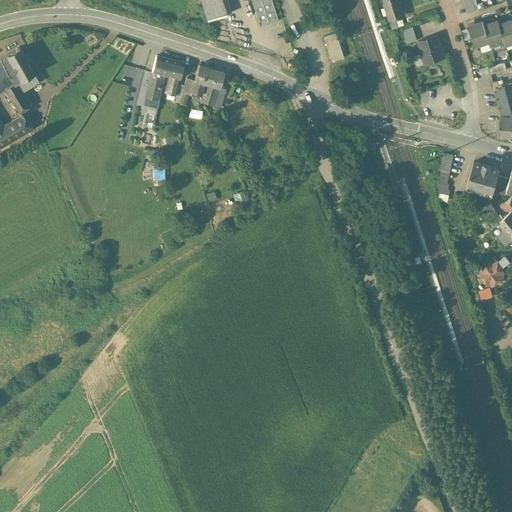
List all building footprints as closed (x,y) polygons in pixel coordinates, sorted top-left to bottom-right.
[(227,12),(222,0),(201,0),(207,18),(227,12)] [(272,0),(251,0),(259,23),(278,17),(272,0)] [(400,0),(383,0),(384,1),(388,12),(387,13),(389,18),(405,13),(400,0)] [(477,2),(466,6),(468,12),(480,8),(477,2)] [(511,18),(500,23),(504,37),(504,38),(505,42),(511,39),(511,18)] [(485,23),(490,39),(489,39),(490,42),(504,38),(504,37),(500,23),(499,19),(485,23)] [(484,20),(470,24),(476,43),(489,39),(490,39),(485,23),(484,20)] [(413,24),(403,27),(407,41),(417,38),(413,24)] [(337,30),(325,33),(333,58),(345,54),(337,30)] [(438,32),(418,39),(422,51),(415,53),(418,63),(445,54),(438,32)] [(34,71),(18,46),(7,53),(7,54),(22,78),(27,75),(34,71)] [(22,78),(7,54),(0,58),(15,82),(22,78)] [(169,58),(155,54),(152,70),(163,73),(165,74),(169,58)] [(0,117),(0,90),(4,88),(21,114),(26,111),(25,109),(29,106),(15,82),(0,58),(0,126),(4,124),(0,117)] [(183,61),(169,58),(165,74),(169,75),(179,77),(183,61)] [(492,68),(506,64),(505,60),(491,64),(492,68)] [(211,67),(200,64),(196,78),(201,80),(207,82),(211,67)] [(223,70),(211,67),(207,82),(208,82),(216,85),(219,86),(223,70)] [(163,73),(152,70),(149,81),(145,80),(145,81),(149,82),(146,95),(157,97),(163,73)] [(33,84),(27,75),(22,78),(27,87),(33,84)] [(179,77),(169,75),(165,91),(175,93),(178,82),(179,77)] [(503,76),(492,79),(502,111),(502,112),(511,112),(511,108),(505,82),(503,76)] [(195,81),(187,79),(183,91),(188,92),(190,93),(191,90),(197,92),(201,80),(196,78),(195,81)] [(184,84),(179,102),(185,103),(188,92),(183,91),(187,79),(185,79),(184,84)] [(178,82),(175,93),(173,100),(179,102),(184,84),(178,82)] [(216,85),(208,82),(203,101),(210,103),(216,85)] [(191,107),(189,115),(201,117),(203,110),(191,107)] [(4,124),(0,126),(0,143),(2,146),(35,126),(26,111),(21,114),(4,124)] [(511,112),(502,112),(502,111),(501,111),(501,113),(502,113),(500,132),(499,132),(499,133),(511,134),(511,112)] [(443,150),(437,178),(438,178),(437,184),(439,184),(438,190),(449,192),(450,187),(448,186),(449,181),(448,180),(454,152),(443,150)] [(500,166),(474,158),(467,185),(492,192),(493,189),(498,172),(500,166)] [(153,178),(165,178),(165,163),(152,164),(153,178)] [(510,176),(498,172),(493,189),(505,192),(507,186),(510,176)] [(241,187),(233,194),(238,204),(245,199),(241,187)] [(494,205),(484,210),(486,215),(496,211),(494,205)] [(511,209),(503,216),(500,212),(491,220),(494,224),(498,221),(511,237),(511,209)] [(185,232),(178,236),(181,241),(188,237),(185,232)] [(491,258),(480,267),(482,270),(479,272),(488,283),(490,281),(492,284),(504,275),(502,273),(504,271),(501,266),(502,265),(497,258),(493,261),(491,258)]
